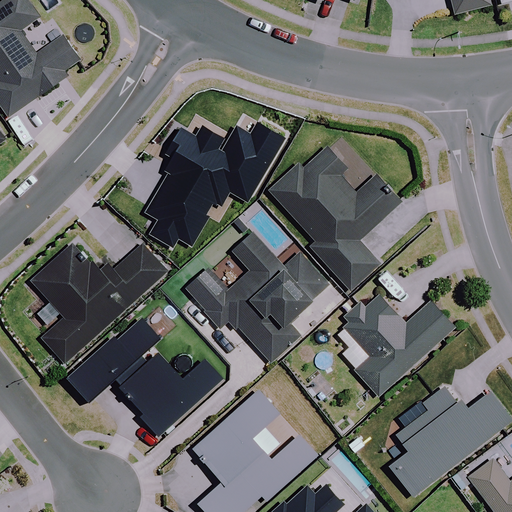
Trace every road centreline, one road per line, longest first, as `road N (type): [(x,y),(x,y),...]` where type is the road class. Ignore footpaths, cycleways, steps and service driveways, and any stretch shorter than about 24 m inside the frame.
road 1 (tertiary): [(184,11),(306,65),(462,82)]
road 2 (residential): [(0,233),(132,96),(184,11)]
road 3 (tertiary): [(462,82),(489,235),(511,294)]
road 4 (residential): [(0,367),(97,495)]
